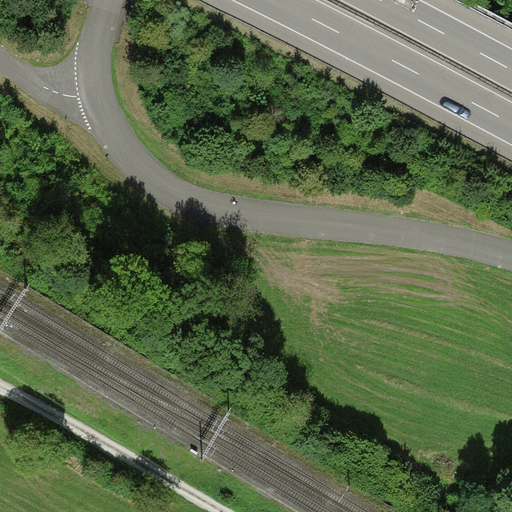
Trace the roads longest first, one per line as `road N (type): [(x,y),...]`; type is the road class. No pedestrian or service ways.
road 1 (unclassified): [(511,257),(465,243),(214,211),(175,194),(140,165),(109,124),(92,82)]
road 2 (motorway): [(275,0),(511,124)]
road 3 (track): [(0,387),(211,511)]
road 4 (motorway): [(511,69),(380,0)]
